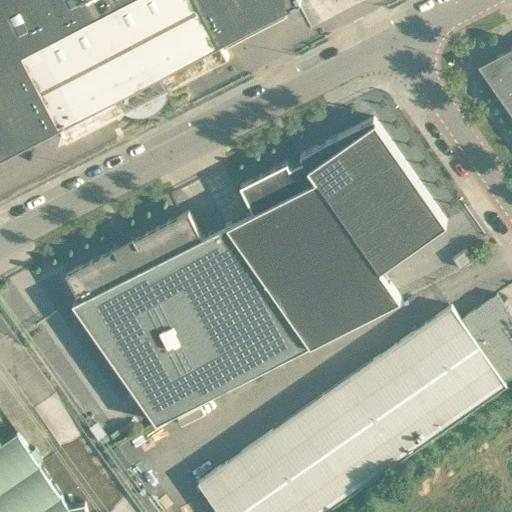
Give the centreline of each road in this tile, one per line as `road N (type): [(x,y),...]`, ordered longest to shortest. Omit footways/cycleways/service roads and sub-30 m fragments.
road 1 (unclassified): [(0,236),(398,34)]
road 2 (tertiary): [(511,198),(398,34)]
